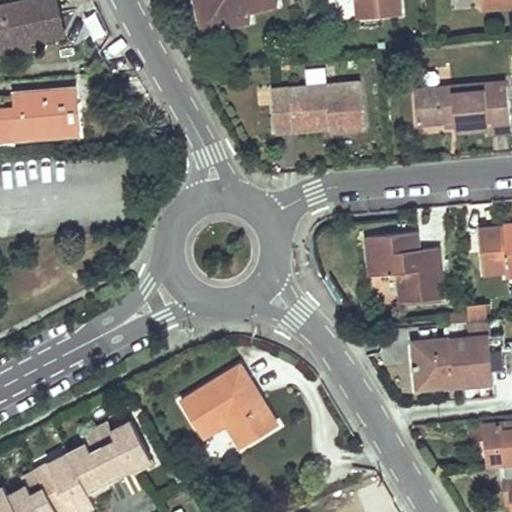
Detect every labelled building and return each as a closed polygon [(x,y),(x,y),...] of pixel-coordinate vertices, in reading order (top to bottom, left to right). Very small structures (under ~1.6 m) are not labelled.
[(52,0),(36,0),(0,8),(0,50),(25,45),(61,37),(57,19),(52,0)] [(247,11),(277,4),(276,0),(195,0),(199,14),(203,32),(229,26),(226,16),(247,11)] [(356,0),(358,18),(401,14),(399,0),(356,0)] [(247,11),(226,16),(229,26),(249,21),(247,11)] [(0,57),(26,52),(25,45),(0,50),(0,57)] [(361,81),(272,89),(276,132),(296,130),(295,122),(329,119),(330,127),(330,130),(365,127),(361,81)] [(485,82),(415,89),(418,123),(455,119),(456,132),(488,129),(489,133),(511,131),(506,85),(485,87),(485,82)] [(0,109),(0,137),(76,131),(74,107),(73,90),(17,95),(18,108),(0,109)] [(329,119),(295,122),(296,130),(330,127),(329,119)] [(484,271),(506,269),(507,275),(511,274),(511,229),(503,230),(503,225),(480,227),(484,271)] [(371,274),(398,272),(401,301),(444,297),(441,263),(421,265),(420,257),(418,231),(367,236),(371,274)] [(440,255),(420,257),(421,265),(441,263),(440,255)] [(466,314),(446,315),(447,323),(466,321),(466,314)] [(448,338),(414,341),(418,379),(451,377),(452,384),(494,380),(488,319),(469,321),(466,321),(447,323),(448,338)] [(203,436),(232,418),(247,443),(278,424),(241,364),(182,401),(203,436)] [(451,377),(418,379),(418,387),(452,384),(451,377)] [(0,511),(70,511),(80,508),(82,511),(96,504),(93,496),(105,489),(102,485),(138,467),(141,471),(155,463),(133,420),(114,430),(87,444),(49,463),(54,473),(28,485),(9,494),(6,486),(0,488),(0,511)] [(511,420),(485,423),(487,441),(492,441),(495,466),(504,465),(511,463),(511,420)] [(109,422),(83,435),(87,444),(114,430),(109,422)] [(49,463),(24,476),(28,485),(54,473),(49,463)]
